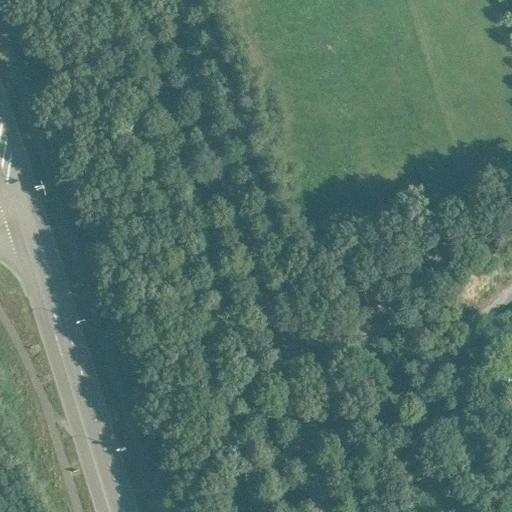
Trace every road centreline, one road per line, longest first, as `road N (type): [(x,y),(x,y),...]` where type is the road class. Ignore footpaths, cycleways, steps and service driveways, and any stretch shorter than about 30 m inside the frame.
road 1 (unclassified): [(327,511),(172,0)]
road 2 (tertiary): [(113,511),(23,216)]
